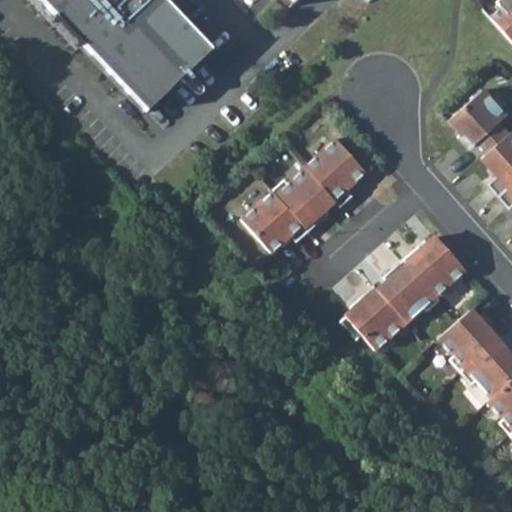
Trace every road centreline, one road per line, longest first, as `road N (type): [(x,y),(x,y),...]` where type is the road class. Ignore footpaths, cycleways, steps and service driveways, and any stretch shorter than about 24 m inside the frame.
road 1 (residential): [(424,183),(306,283)]
road 2 (residential): [(320,0),(275,36),(240,28),(213,0)]
road 3 (residential): [(511,281),(424,183)]
